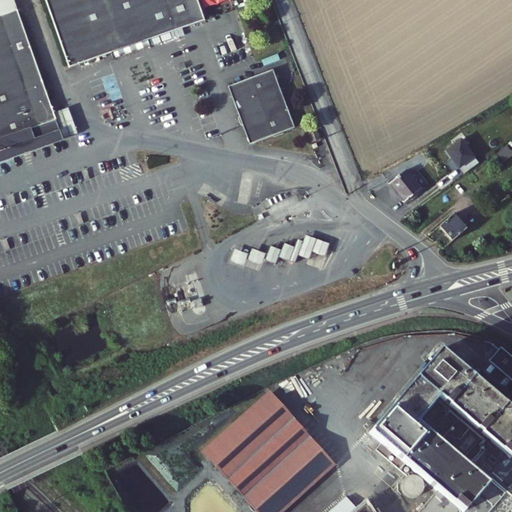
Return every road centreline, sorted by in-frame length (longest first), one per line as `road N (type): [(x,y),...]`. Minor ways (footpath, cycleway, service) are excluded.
road 1 (primary): [(432,282),(252,343),(82,433)]
road 2 (primary): [(82,433),(300,340),(429,299)]
road 3 (residential): [(279,0),(351,191)]
road 4 (residential): [(432,282),(419,251),(351,191)]
